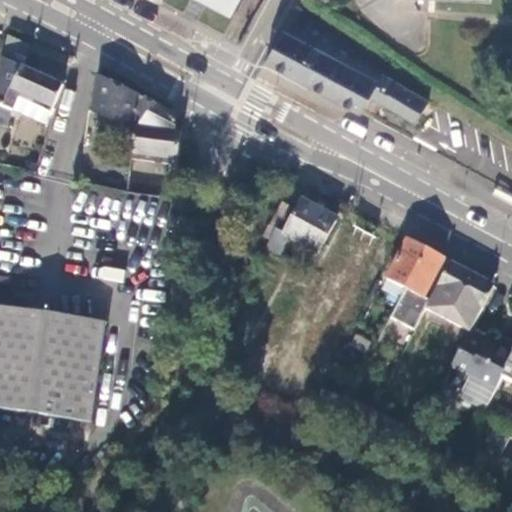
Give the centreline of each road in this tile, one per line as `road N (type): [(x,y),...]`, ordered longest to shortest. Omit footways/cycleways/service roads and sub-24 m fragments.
road 1 (secondary): [(226,95),(247,121),(511,259)]
road 2 (secondary): [(511,234),(259,97),(226,95)]
road 3 (secondary): [(14,0),(177,83),(226,95)]
road 4 (secondary): [(226,95),(196,65),(77,0)]
